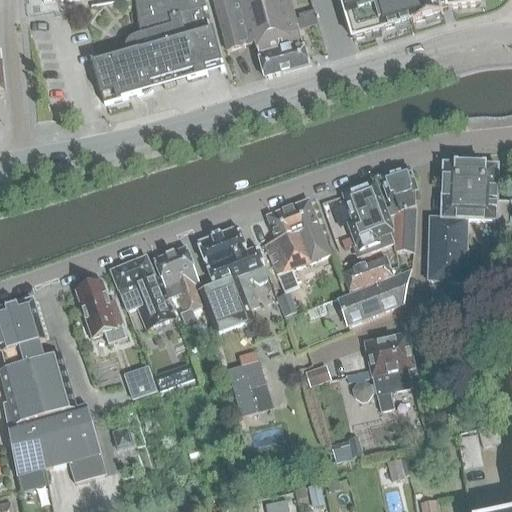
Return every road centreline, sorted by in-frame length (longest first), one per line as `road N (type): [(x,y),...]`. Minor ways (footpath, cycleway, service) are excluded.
road 1 (residential): [(511,142),(412,150),(0,291)]
road 2 (tertiary): [(24,159),(164,128),(483,33),(511,33)]
road 3 (unknown): [(46,275),(114,472)]
road 4 (unclassified): [(24,159),(6,0)]
